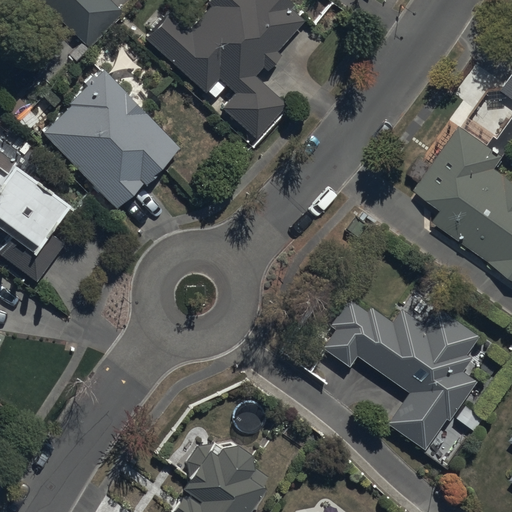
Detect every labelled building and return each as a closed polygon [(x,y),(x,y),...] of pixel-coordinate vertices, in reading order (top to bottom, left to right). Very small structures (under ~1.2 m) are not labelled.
[(43,0),(86,44),(121,9),(112,0),(43,0)] [(291,0),(206,0),(209,3),(190,24),(169,5),(145,32),(205,86),(213,93),(225,80),(234,89),(222,102),(254,133),(285,100),(254,71),(262,61),(267,66),(280,50),(276,47),(303,15),(289,3),(291,0)] [(178,141),(102,64),(68,97),(72,101),(43,129),(114,203),(140,177),(143,180),(156,167),(154,165),(178,141)] [(511,166),(459,126),(412,188),(511,263),(511,166)] [(0,220),(10,228),(0,242),(0,250),(36,276),(63,237),(45,224),(70,190),(0,139),(0,220)] [(367,306),(348,294),(341,304),(337,301),(328,314),(332,316),(329,321),(334,325),(321,344),(348,362),(356,351),(409,388),(387,419),(424,444),(445,414),(447,415),(475,375),(461,366),(471,352),(465,348),(478,330),(435,301),(423,319),(399,305),(392,315),(370,302),(367,306)] [(210,439),(196,438),(185,456),(186,468),(181,476),(189,481),(186,485),(182,482),(169,502),(172,503),(168,509),(172,511),(241,511),(265,479),(262,476),(266,469),(251,459),(248,440),(234,433),(219,435),(216,438),(212,435),(210,439)]
